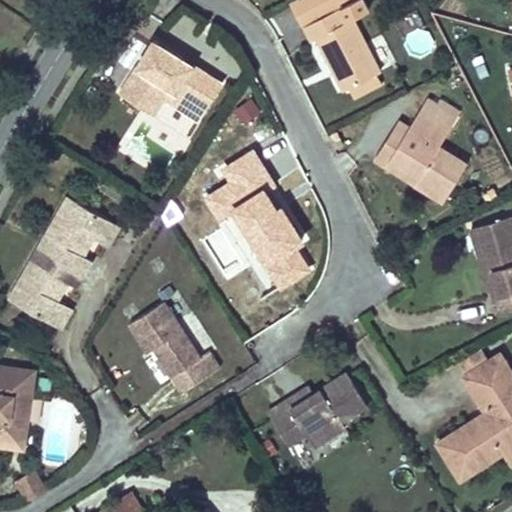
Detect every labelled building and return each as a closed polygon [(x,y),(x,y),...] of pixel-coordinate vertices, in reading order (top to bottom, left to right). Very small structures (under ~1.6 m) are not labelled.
[(381,70),(353,17),(369,9),(364,0),(351,0),(305,25),(312,39),(318,37),(345,89),(377,72),(381,70)] [(222,81),(193,63),(190,67),(183,62),(186,58),(154,38),(121,91),(144,105),(161,79),(206,107),(222,81)] [(190,67),(193,63),(186,58),(183,62),(190,67)] [(356,96),(382,83),(377,72),(350,86),(356,96)] [(206,107),(161,79),(144,105),(155,111),(164,96),(199,118),(206,107)] [(243,122),(262,113),(254,97),(235,105),(243,122)] [(468,162),(440,144),(458,116),(438,103),(428,97),(410,126),(390,158),(419,176),(415,182),(445,200),(468,162)] [(461,110),(441,98),(438,103),(458,116),(461,110)] [(390,158),(410,126),(399,119),(375,157),(415,182),(419,176),(390,158)] [(285,219),(269,193),(264,197),(256,183),(221,205),(230,220),(235,216),(269,270),(304,248),(285,219)] [(290,216),(275,190),(269,193),(285,219),(290,216)] [(78,285),(93,258),(84,254),(94,235),(103,240),(115,220),(69,194),(10,297),(56,323),(67,303),(59,298),(69,280),(78,285)] [(511,214),(471,226),(481,258),(489,255),(501,293),(492,295),(497,312),(511,307),(511,214)] [(110,244),(121,224),(115,220),(103,240),(110,244)] [(501,293),(489,255),(481,258),(492,295),(501,293)] [(201,356),(164,300),(130,322),(149,351),(155,347),(157,345),(160,350),(158,351),(184,391),(220,366),(210,350),(201,356)] [(62,327),(74,307),(67,303),(56,323),(62,327)] [(468,372),(488,360),(481,349),(461,361),(468,372)] [(461,477),(503,451),(502,450),(511,444),(511,405),(502,390),(511,383),(511,369),(501,352),(488,360),(465,375),(487,411),(491,417),(475,428),(471,421),(439,441),(461,477)] [(0,443),(24,446),(35,369),(0,364),(0,443)] [(347,370),(314,391),(314,392),(292,405),(288,399),(269,411),(289,442),(307,431),(315,444),(346,424),(342,419),(368,403),(347,370)] [(511,383),(502,390),(511,405),(511,383)] [(314,391),(310,385),(288,399),(292,405),(314,392),(314,391)] [(475,428),(491,417),(487,411),(471,421),(475,428)] [(510,463),(511,462),(511,444),(502,450),(503,451),(510,463)] [(46,488),(35,470),(19,480),(30,498),(46,488)] [(143,511),(131,492),(125,495),(134,511),(143,511)] [(134,511),(125,495),(102,509),(104,511),(134,511)]
